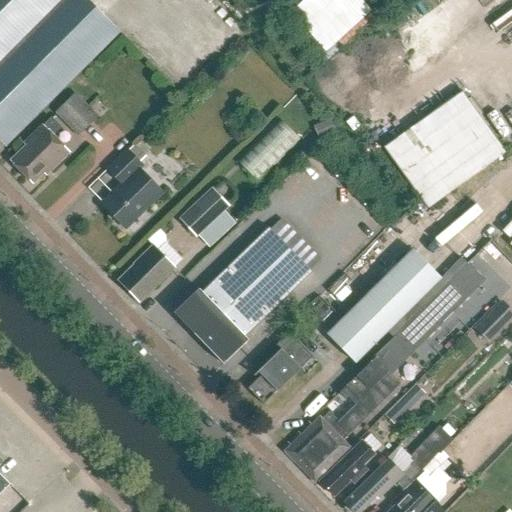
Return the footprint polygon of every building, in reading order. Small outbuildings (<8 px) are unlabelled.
[(118,33),(85,0),(0,0),(0,139),(6,145),(118,33)] [(308,0),(291,15),(311,37),(303,44),(321,64),(373,17),(369,13),(370,13),(357,0),(308,0)] [(181,86),(188,79),(154,44),(147,51),(181,86)] [(506,153),(462,92),(384,148),(428,210),(506,153)] [(98,117),(75,93),(54,113),(78,137),(98,117)] [(48,168),(50,170),(68,152),(53,136),(61,128),(51,117),(24,143),(26,145),(10,161),(32,184),(48,168)] [(258,183),(301,140),(279,119),(237,161),(258,183)] [(331,119),(319,123),(324,136),(336,131),(331,119)] [(109,169),(124,185),(104,205),(126,229),(162,194),(140,171),(144,167),(140,163),(146,157),(135,145),(109,169)] [(230,208),(212,188),(179,218),(197,238),(230,208)] [(202,292),(198,288),(173,313),(223,365),(248,340),(245,336),(312,271),(310,270),(321,259),(281,219),(270,229),(269,227),(202,292)] [(158,251),(153,246),(152,247),(134,264),(134,265),(119,280),(140,302),(175,268),(174,268),(182,260),(165,244),(158,251)] [(355,364),(441,279),(412,250),(326,334),(355,364)] [(467,263),(393,338),(411,356),(485,281),(467,263)] [(487,343),(511,317),(511,311),(503,302),(474,330),(487,343)] [(264,404),(300,368),(281,349),(257,372),(261,376),(248,388),(264,404)] [(349,435),(401,385),(375,359),(323,409),(328,414),(349,435)] [(393,409),(403,418),(424,396),(415,386),(393,409)] [(321,420),(319,419),(286,452),(285,452),(301,468),(302,467),(316,481),(349,449),(342,442),(349,435),(328,414),(321,420)] [(443,452),(454,441),(440,427),(407,461),(418,472),(421,470),(438,453),(440,455),(443,452)] [(461,436),(445,453),(445,454),(457,465),(474,448),(461,436)] [(330,492),(334,496),(350,480),(353,483),(366,470),(362,466),(373,455),(361,442),(320,482),(324,485),(324,487),(328,492),(330,492)] [(424,473),(415,482),(405,492),(404,491),(392,504),(394,507),(389,511),(430,511),(438,505),(437,504),(445,496),(445,484),(449,480),(438,469),(443,463),(440,459),(445,454),(445,453),(443,452),(440,455),(438,453),(421,470),(424,473)] [(0,493),(10,484),(0,473),(0,464),(4,461),(0,456),(0,493)] [(377,499),(403,474),(388,459),(344,502),(345,504),(344,510),(346,511),(359,511),(375,497),(377,499)]
